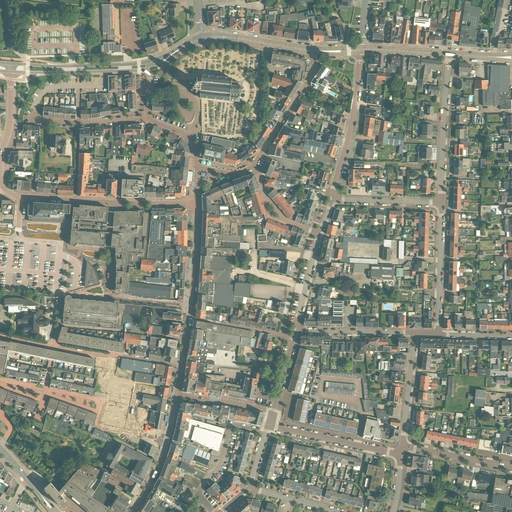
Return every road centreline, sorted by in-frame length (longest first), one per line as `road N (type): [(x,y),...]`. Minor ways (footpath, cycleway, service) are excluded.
road 1 (residential): [(196,166),(196,201),(20,197)]
road 2 (residential): [(196,166),(236,174),(251,166),(318,51)]
road 3 (residential): [(336,198),(359,50)]
road 4 (residential): [(440,202),(448,54)]
road 5 (tertiary): [(11,72),(149,69)]
road 6 (residential): [(299,329),(317,233),(336,198)]
road 7 (residential): [(401,454),(267,426)]
road 8 (tertiary): [(147,62),(11,64)]
road 9 (residential): [(438,334),(440,202)]
